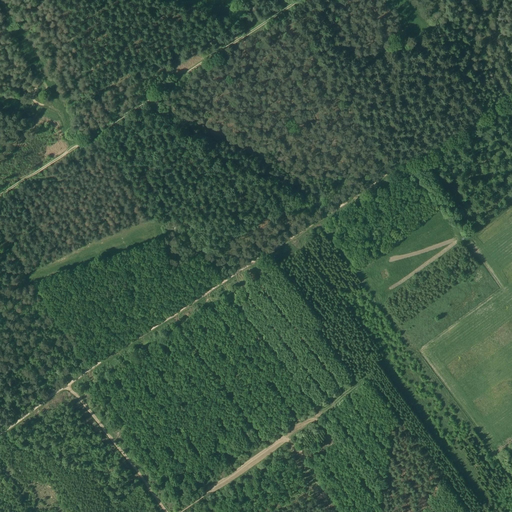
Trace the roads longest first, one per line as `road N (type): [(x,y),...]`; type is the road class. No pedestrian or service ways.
road 1 (track): [(511,90),(67,383)]
road 2 (track): [(0,192),(297,0)]
road 3 (track): [(164,511),(67,383)]
